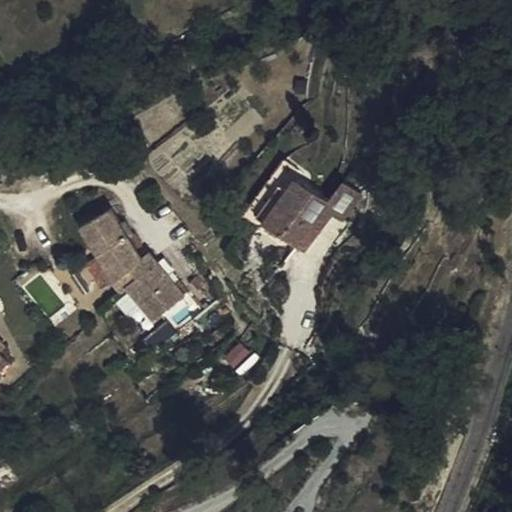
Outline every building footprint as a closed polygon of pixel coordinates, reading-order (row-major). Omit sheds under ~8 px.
[(133,32),(115,40),(123,60),(144,51),(133,32)] [(97,146),(102,165),(114,163),(109,143),(97,146)] [(84,169),(102,165),(97,146),(79,149),(84,169)] [(328,225),(333,229),(343,218),(353,226),(372,199),(354,186),(339,205),(310,181),(314,175),(297,161),(253,219),(281,242),(286,235),(307,251),(328,225)] [(100,262),(114,285),(117,283),(124,294),(127,291),(154,325),(184,300),(150,254),(141,260),(111,211),(81,229),(100,262)] [(314,256),(333,229),(328,225),(307,251),(314,256)] [(100,292),(114,285),(100,262),(86,270),(100,292)] [(23,292),(42,278),(36,269),(17,283),(23,292)] [(0,393),(10,385),(5,378),(17,368),(7,357),(0,346),(0,344),(6,339),(0,331),(0,393)] [(15,350),(6,339),(0,344),(0,346),(7,357),(15,350)]
